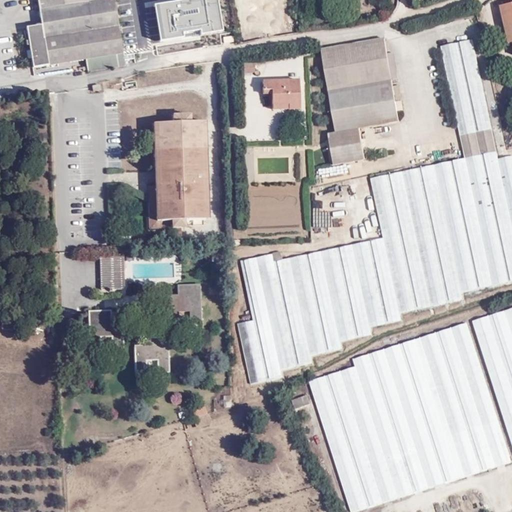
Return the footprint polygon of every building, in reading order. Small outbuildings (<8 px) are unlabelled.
[(89,69),(127,62),(117,8),(104,10),(92,12),(90,0),(38,0),(42,20),(29,22),(36,65),(50,63),(87,55),(89,69)] [(511,2),(499,6),(508,43),(511,42),(511,2)] [(388,64),(386,52),(383,38),(321,51),(337,133),(329,134),(335,163),(367,157),(361,128),(399,119),(391,77),(398,76),(395,62),(388,64)] [(386,238),(401,313),(463,300),(462,291),(511,280),(511,156),(499,159),(475,39),(442,47),(465,158),(373,177),(386,238)] [(290,105),(290,109),(302,109),(300,80),(263,81),(264,94),(272,94),(273,105),(290,105)] [(171,123),(152,123),(156,219),(148,219),(148,230),(162,229),(162,222),(169,222),(169,229),(185,228),(185,222),(210,221),(206,121),(192,121),(191,114),(171,115),(171,123)] [(403,321),(401,313),(386,238),(284,259),(282,252),(242,261),(255,321),(239,323),(252,385),(284,378),(283,371),(314,365),(312,355),(343,350),(342,341),(373,335),(371,328),(403,321)] [(102,284),(123,283),(122,253),(101,254),(102,284)] [(200,284),(177,285),(177,296),(166,296),(168,326),(179,325),(178,313),(189,312),(190,325),(203,324),(200,284)] [(511,308),(476,318),(474,319),(511,446),(511,308)] [(111,310),(88,311),(90,351),(102,351),(101,338),(112,338),(113,350),(124,350),(123,320),(112,320),(111,310)] [(421,336),(461,472),(462,478),(510,463),(467,322),(421,336)] [(168,332),(145,333),(145,344),(134,344),(136,374),(147,373),(147,361),(158,361),(158,373),(171,373),(168,332)] [(309,379),(311,384),(350,511),(459,479),(416,338),(352,358),(354,365),(309,379)]
